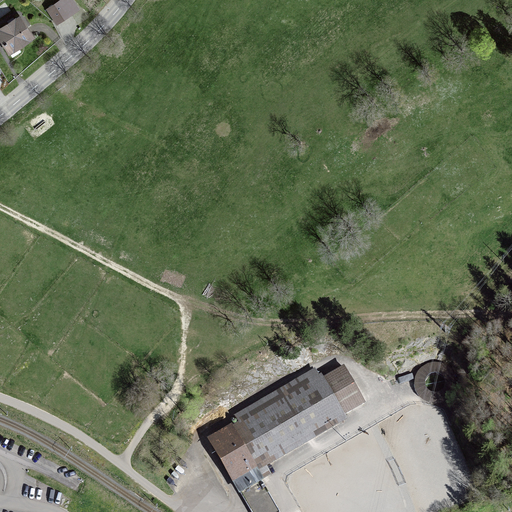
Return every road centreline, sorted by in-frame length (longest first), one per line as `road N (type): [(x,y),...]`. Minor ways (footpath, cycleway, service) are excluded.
road 1 (track): [(0,207),(175,299)]
road 2 (track): [(175,299),(188,318),(182,378),(121,464)]
road 3 (tertiary): [(0,115),(127,0)]
